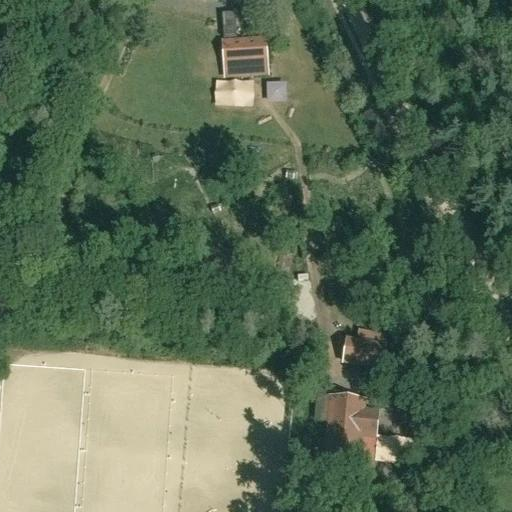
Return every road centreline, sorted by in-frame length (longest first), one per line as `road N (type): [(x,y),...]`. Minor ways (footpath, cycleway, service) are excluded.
road 1 (track): [(511,335),(350,0)]
road 2 (track): [(116,0),(0,232)]
